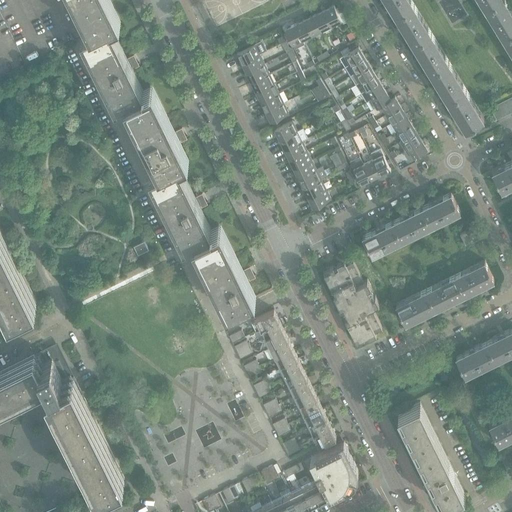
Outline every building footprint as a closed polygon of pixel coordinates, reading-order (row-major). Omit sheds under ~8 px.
[(0,0),(0,76),(81,37),(91,32),(93,31),(78,0),(0,0)] [(74,0),(91,32),(93,31),(107,24),(110,23),(111,25),(121,21),(110,0),(74,0)] [(386,0),(396,16),(414,4),(411,0),(386,0)] [(480,0),(486,8),(499,0),(480,0)] [(511,9),(506,0),(499,0),(486,8),(503,37),(511,31),(511,9)] [(324,9),(331,25),(342,20),(334,4),(324,9)] [(413,44),(432,32),(414,4),(396,16),(413,44)] [(314,14),(322,30),(331,25),(324,9),(314,14)] [(304,19),(312,35),(322,30),(314,14),(304,19)] [(295,24),(302,39),(312,35),(304,19),(295,24)] [(118,105),(125,102),(128,101),(142,94),(144,92),(143,90),(131,67),(138,63),(134,55),(134,54),(128,57),(127,58),(111,25),(110,23),(107,24),(93,31),(91,32),(81,37),(116,107),(118,105)] [(302,39),(295,24),(285,29),(292,44),(302,39)] [(511,31),(503,37),(511,50),(511,31)] [(432,32),(413,44),(431,72),(449,61),(432,32)] [(242,62),(260,53),(255,43),(237,52),(242,62)] [(345,66),(350,64),(364,55),(358,46),(357,47),(356,45),(349,49),(350,51),(343,55),(340,57),(345,66)] [(350,51),(349,49),(348,47),(341,51),(343,55),(350,51)] [(260,53),(242,62),(247,72),(264,63),(260,53)] [(364,55),(350,64),(345,66),(351,75),(355,72),(369,64),(364,55)] [(448,100),(466,89),(461,80),(449,61),(431,72),(448,100)] [(264,63),(247,72),(251,82),(269,73),(264,63)] [(369,64),(355,72),(351,75),(356,84),(375,72),(369,64)] [(361,93),(366,90),(380,81),(375,72),(356,84),(361,93)] [(256,91),(274,82),(269,73),(251,82),(256,91)] [(328,77),(324,79),(330,88),(334,85),(328,77)] [(380,81),(366,90),(361,93),(366,101),(368,100),(371,98),(385,90),(380,81)] [(256,91),(261,101),(262,100),(279,92),(274,82),(256,91)] [(125,102),(159,171),(161,169),(162,169),(176,163),(178,161),(179,164),(189,159),(179,140),(186,137),(182,128),(182,127),(176,130),(175,131),(152,85),(143,90),(144,92),(142,94),(128,101),(125,102)] [(322,90),(319,85),(311,89),(318,101),(330,95),(326,88),(322,90)] [(334,85),(330,88),(335,97),(339,94),(334,85)] [(448,100),(458,116),(466,129),(484,118),(466,89),(448,100)] [(385,90),(371,98),(368,100),(373,108),(376,106),(377,107),(381,105),(391,99),(391,98),(385,90)] [(266,111),(283,102),(279,92),(262,100),(261,101),(266,111)] [(339,94),(335,97),(340,105),(344,103),(339,94)] [(386,113),(400,105),(395,96),(391,98),(391,99),(381,105),(386,113)] [(501,101),(508,114),(511,111),(511,108),(507,99),(501,101)] [(496,104),(503,116),(508,114),(501,101),(496,104)] [(283,102),(266,111),(271,121),(288,112),(283,102)] [(503,116),(496,104),(490,107),(496,119),(503,116)] [(400,105),(386,113),(392,122),(406,113),(400,105)] [(350,112),(346,114),(349,119),(351,123),(355,120),(353,117),(350,112)] [(406,113),(392,122),(397,131),(411,122),(406,113)] [(345,118),(341,121),(346,130),(351,128),(349,125),(348,123),(345,118)] [(279,139),(297,130),(292,120),(274,129),(279,139)] [(411,122),(397,131),(402,139),(417,131),(411,122)] [(284,149),(302,140),(308,137),(303,127),(297,130),(279,139),(284,149)] [(417,131),(402,139),(399,141),(405,150),(408,148),(422,140),(417,131)] [(289,158),(307,150),(302,140),(284,149),(289,158)] [(422,140),(408,148),(405,150),(404,152),(405,154),(406,157),(408,158),(410,159),(419,154),(420,156),(427,152),(426,150),(427,149),(422,140)] [(370,153),(373,158),(381,174),(391,169),(380,148),(370,153)] [(294,168),(312,159),(307,150),(289,158),(294,168)] [(333,161),(340,158),(344,156),(341,150),(331,155),(333,161)] [(344,156),(340,158),(333,161),(336,166),(346,161),(344,156)] [(381,174),(373,158),(363,163),(371,179),(381,174)] [(298,178),(316,169),(312,159),(294,168),(298,178)] [(511,183),(511,159),(492,169),(502,188),(511,183)] [(184,245),(186,244),(193,241),(196,239),(210,232),(212,231),(211,228),(200,205),(206,202),(202,194),(203,193),(202,193),(196,196),(195,196),(179,164),(178,161),(176,163),(162,169),(161,169),(159,171),(149,175),(184,245)] [(371,179),(363,163),(353,168),(361,184),(371,179)] [(303,187),(321,179),(316,169),(298,178),(303,187)] [(308,197),(326,188),(321,179),(303,187),(308,197)] [(326,188),(308,197),(313,207),(331,198),(326,188)] [(421,207),(430,226),(461,211),(451,192),(421,207)] [(392,221),(401,240),(430,226),(421,207),(392,221)] [(401,240),(392,221),(363,235),(372,254),(401,240)] [(256,295),(247,278),(254,275),(250,267),(250,266),(244,269),(243,269),(232,247),(221,224),(211,228),(212,231),(210,232),(196,239),(193,241),(227,309),(256,295)] [(0,293),(10,313),(13,311),(21,308),(23,311),(37,304),(35,300),(37,299),(0,225),(0,293)] [(481,236),(476,226),(460,233),(465,244),(481,236)] [(144,240),(134,246),(138,255),(149,249),(144,240)] [(383,330),(373,309),(372,306),(379,303),(375,295),(373,296),(368,288),(371,286),(367,279),(363,281),(352,256),(333,265),(330,267),(331,270),(324,273),(332,289),(335,288),(337,292),(334,293),(341,307),(344,306),(346,310),(344,311),(348,309),(350,314),(345,316),(347,320),(358,342),(383,330)] [(455,275),(464,294),(480,286),(494,279),(485,260),(455,275)] [(455,275),(426,289),(436,308),(464,294),(455,275)] [(396,304),(406,323),(436,308),(426,289),(396,304)] [(256,330),(279,319),(274,309),(251,320),(256,330)] [(279,319),(256,330),(256,331),(260,329),(264,338),(284,328),(279,319)] [(269,348),(289,338),(284,328),(264,338),(269,348)] [(511,328),(486,341),(496,360),(511,352),(511,328)] [(229,335),(232,342),(245,336),(242,329),(229,335)] [(274,358),(293,348),(289,338),(269,348),(274,358)] [(237,351),(250,345),(247,339),(234,345),(237,351)] [(496,360),(486,341),(456,356),(465,375),(496,360)] [(250,345),(237,351),(240,358),(253,352),(250,345)] [(43,362),(39,353),(35,354),(34,353),(0,369),(0,403),(44,382),(98,489),(101,487),(101,488),(109,484),(111,488),(125,481),(123,477),(125,476),(74,374),(72,375),(70,376),(66,367),(66,365),(65,363),(65,362),(64,360),(64,358),(63,357),(62,355),(61,354),(60,353),(58,351),(56,348),(49,351),(48,350),(47,350),(51,358),(43,362)] [(278,367),(298,358),(293,348),(274,358),(278,367)] [(247,371),(259,365),(256,358),(244,364),(247,371)] [(283,377),(303,367),(298,358),(278,367),(283,377)] [(259,365),(247,371),(250,377),(262,371),(259,365)] [(288,387),(308,377),(303,367),(283,377),(288,387)] [(0,399),(0,500),(6,511),(44,511),(100,485),(46,376),(37,381),(40,388),(33,391),(29,385),(0,399)] [(293,396),(312,387),(308,377),(288,387),(293,396)] [(256,390),(269,384),(266,378),(253,384),(256,390)] [(269,384),(256,390),(259,397),(272,390),(269,384)] [(297,406),(317,396),(312,387),(293,396),(297,406)] [(302,416),(322,406),(317,396),(297,406),(302,416)] [(266,410),(278,403),(275,397),(263,403),(266,410)] [(420,401),(398,412),(399,412),(428,472),(428,473),(436,487),(436,488),(443,502),(443,503),(465,492),(464,492),(420,403),(421,402),(420,401)] [(278,403),(266,410),(269,416),(281,410),(278,403)] [(307,426),(327,416),(322,406),(302,416),(307,426)] [(511,436),(511,412),(489,424),(499,443),(511,436)] [(312,435),(331,425),(327,416),(307,426),(312,435)] [(275,429),(288,423),(285,417),(272,423),(275,429)] [(288,423),(275,429),(278,435),(291,429),(288,423)] [(317,445),(336,436),(331,425),(312,435),(317,445)] [(285,448),(297,442),(294,436),(282,442),(285,448)] [(310,457),(313,463),(320,476),(330,496),(350,486),(352,485),(353,484),(354,484),(355,483),(355,482),(356,481),(357,480),(357,478),(358,477),(358,476),(358,475),(358,473),(358,472),(358,471),(358,470),(358,468),(357,467),(344,440),(310,457)] [(297,442),(285,448),(288,455),(301,448),(297,442)] [(307,466),(313,463),(310,457),(304,460),(307,466)] [(297,463),(291,466),(294,472),(300,469),(297,463)] [(267,467),(273,479),(280,476),(273,464),(267,467)] [(284,469),(288,476),(294,472),(291,466),(284,469)] [(273,479),(267,467),(261,470),(267,483),(273,479)] [(248,476),(254,489),(260,486),(254,473),(248,476)] [(254,489),(248,476),(241,480),(248,492),(254,489)] [(310,481),(320,501),(330,496),(320,476),(310,481)] [(301,486),(310,506),(320,501),(310,481),(301,486)] [(228,486),(235,499),(241,495),(235,483),(228,486)] [(235,499),(228,486),(222,489),(228,502),(235,499)] [(291,491),(301,511),(310,506),(301,486),(291,491)] [(297,511),(301,511),(291,491),(281,496),(289,511),(297,511)] [(209,495),(215,508),(221,505),(215,492),(209,495)] [(215,508),(209,495),(203,499),(209,511),(215,508)] [(272,500),(277,511),(289,511),(281,496),(272,500)] [(262,505),(265,511),(277,511),(272,500),(262,505)]
